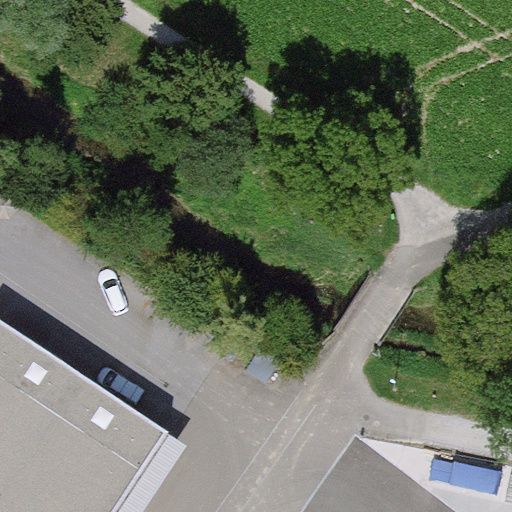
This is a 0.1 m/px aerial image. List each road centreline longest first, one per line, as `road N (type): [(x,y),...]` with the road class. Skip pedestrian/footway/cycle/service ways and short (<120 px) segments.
road 1 (track): [(342,410),(357,348),(436,247)]
road 2 (residential): [(271,511),(342,410)]
